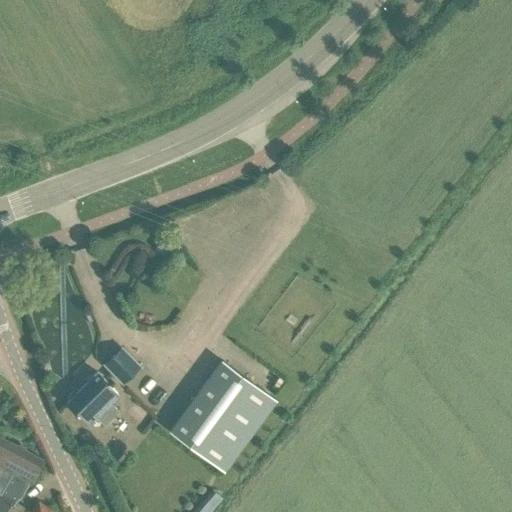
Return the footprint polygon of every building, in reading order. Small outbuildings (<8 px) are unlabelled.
[(174,247),(163,237),(154,247),(164,257),(174,247)] [(139,364),(139,363),(122,346),(103,365),(120,382),(139,364)] [(171,429),(221,466),(222,467),(274,397),(273,396),(222,359),(171,429)] [(104,424),(118,410),(110,401),(117,394),(105,382),(96,371),(66,402),(75,412),(76,411),(88,423),(95,416),(104,424)] [(0,511),(21,511),(20,511),(12,505),(18,497),(20,498),(29,482),(42,458),(0,436),(0,511)] [(212,489),(192,511),(207,511),(221,496),(212,489)] [(48,511),(51,509),(38,500),(29,511),(30,511),(48,511)]
